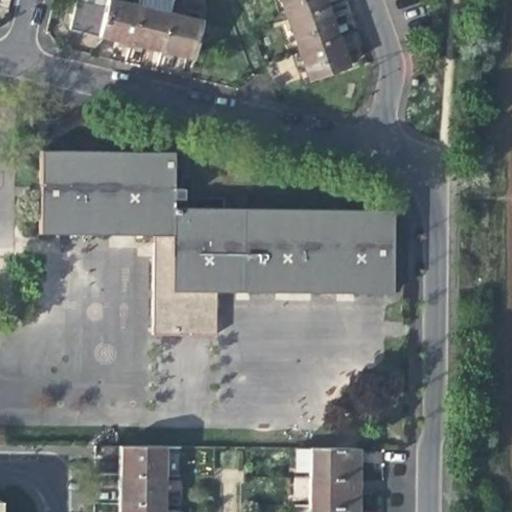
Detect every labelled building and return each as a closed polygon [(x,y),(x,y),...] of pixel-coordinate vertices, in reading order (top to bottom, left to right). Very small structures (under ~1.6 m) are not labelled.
[(93,39),(124,45),(133,7),(101,0),(99,11),(70,3),(64,30),(93,39)] [(134,0),(133,7),(124,45),(134,47),(155,52),(164,14),(165,14),(168,0),(134,0)] [(274,0),(281,18),(319,6),(316,0),(274,0)] [(281,18),(293,49),(330,36),(323,18),(319,6),(281,18)] [(194,21),(165,14),(164,14),(155,52),(175,56),(187,58),(194,21)] [(335,50),(330,36),(293,49),(303,80),(341,67),(335,50)] [(146,333),(151,333),(210,333),(211,289),(387,290),(387,209),(167,205),(167,149),(34,147),(35,231),(147,232),(146,333)] [(156,443),(113,442),(113,455),(113,472),(156,472),(156,443)] [(304,444),(304,473),(352,473),(352,459),(352,444),(304,444)] [(156,472),(113,472),(113,487),(113,501),(156,501),(156,472)] [(304,473),(304,502),(351,503),(352,488),(352,473),(304,473)] [(156,511),(156,501),(113,501),(113,511),(156,511)] [(304,502),(303,511),(351,511),(351,503),(304,502)]
